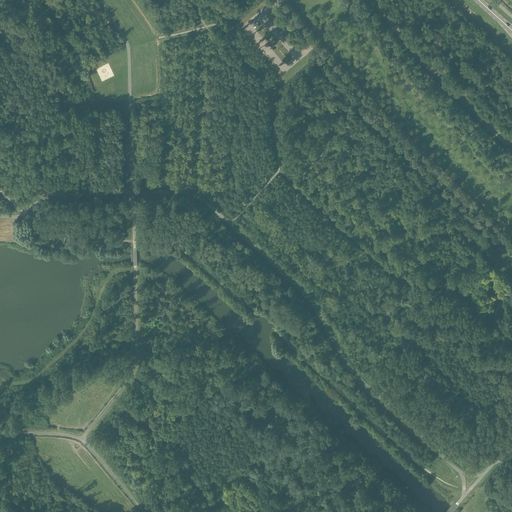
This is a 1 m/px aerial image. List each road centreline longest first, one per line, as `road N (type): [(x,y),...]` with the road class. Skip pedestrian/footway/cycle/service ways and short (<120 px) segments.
road 1 (unknown): [(463,488),(420,465),(320,376),(286,341),(280,314),(239,299),(179,248),(51,239),(0,191)]
road 2 (tertiary): [(511,247),(275,0)]
road 3 (unknown): [(180,239),(229,173),(232,68),(191,0)]
road 4 (unknown): [(135,270),(107,277),(90,323),(38,378),(0,388)]
road 5 (unknown): [(233,511),(211,482),(186,412),(130,375)]
